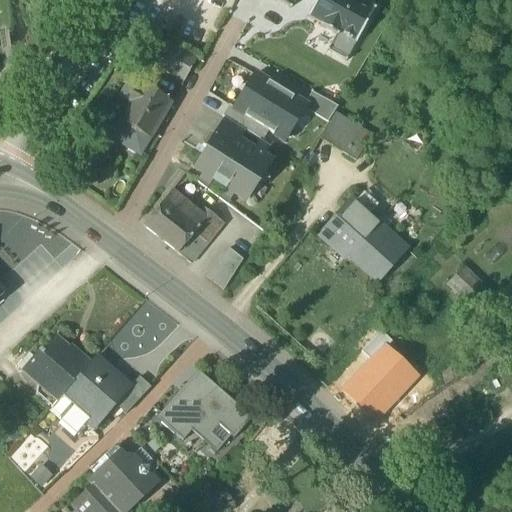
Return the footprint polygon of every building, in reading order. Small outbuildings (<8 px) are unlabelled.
[(272,0),(290,10),(295,0),(272,0)] [(375,10),(356,0),(314,0),(316,1),(306,18),(320,26),(319,28),(334,37),(326,52),(345,63),(375,10)] [(152,65),(183,83),(196,60),(165,42),(152,65)] [(280,91),(254,76),(233,110),(233,111),(258,127),(280,91)] [(110,140),(139,156),(148,141),(149,141),(171,104),(140,86),(138,90),(135,88),(135,89),(127,84),(120,98),(127,102),(127,103),(129,104),(118,123),(119,124),(110,140)] [(304,106),(280,91),(258,127),(267,132),(283,142),(303,110),(305,107),(304,106)] [(311,94),(304,106),(305,107),(303,110),(327,124),(334,114),(337,108),(311,94)] [(251,137),(258,127),(233,111),(233,110),(228,107),(221,118),(224,120),(245,133),(251,137)] [(318,139),(356,162),(371,136),(334,114),(327,124),(318,139)] [(218,130),(238,143),(245,133),(224,120),(218,130)] [(258,127),(251,137),(259,142),(260,143),(267,132),(258,127)] [(233,195),(244,202),(256,183),(258,185),(271,164),(262,159),(269,148),(260,143),(259,142),(252,152),(238,143),(218,130),(217,130),(212,138),(209,136),(201,148),(207,152),(196,169),(203,173),(212,179),(212,180),(212,181),(226,189),(225,190),(233,195)] [(196,184),(206,191),(212,181),(212,180),(212,179),(203,173),(196,184)] [(218,200),(226,206),(233,195),(225,190),(218,200)] [(154,237),(176,255),(205,219),(198,214),(171,192),(142,228),(154,237)] [(342,245),(380,279),(405,251),(367,216),(376,206),(363,194),(354,204),(350,201),(319,236),(336,252),(342,245)] [(202,209),(198,214),(205,219),(176,255),(189,265),(222,225),(202,209)] [(342,245),(336,252),(346,260),(349,257),(377,282),(380,279),(342,245)] [(206,278),(223,291),(242,260),(229,249),(206,278)] [(447,286),(482,319),(498,301),(463,268),(447,286)] [(371,364),(382,352),(390,343),(380,333),(361,354),(371,364)] [(44,381),(62,397),(89,366),(75,354),(73,356),(54,340),(43,352),(41,350),(21,372),(38,387),(44,381)] [(413,380),(382,352),(371,364),(347,389),(377,418),(413,380)] [(62,397),(62,398),(82,415),(78,420),(86,428),(92,433),(115,407),(130,389),(117,377),(116,379),(94,360),(89,366),(62,397)] [(197,372),(186,385),(196,393),(204,401),(215,388),(197,372)] [(115,407),(125,416),(149,389),(138,379),(130,389),(115,407)] [(36,396),(51,410),(62,398),(62,397),(44,381),(38,387),(36,396)] [(191,398),(196,393),(186,385),(182,390),(191,398)] [(182,390),(155,420),(175,437),(184,427),(190,433),(198,424),(210,434),(211,435),(218,427),(233,440),(251,420),(215,388),(204,401),(196,393),(191,398),(182,390)] [(78,438),(86,428),(78,420),(82,415),(62,398),(51,410),(49,413),(78,438)] [(209,435),(210,434),(198,424),(190,433),(202,443),(209,435)] [(0,429),(0,433),(5,446),(18,441),(12,425),(0,429)] [(184,427),(175,437),(181,443),(190,433),(184,427)] [(209,435),(202,443),(215,455),(223,446),(209,435)] [(125,511),(154,485),(148,478),(146,475),(146,470),(140,470),(130,459),(125,459),(116,450),(113,450),(97,464),(97,468),(91,474),(95,478),(88,484),(93,489),(68,511),(65,511),(64,511),(62,511),(125,511)] [(140,450),(130,459),(140,470),(146,470),(146,475),(148,478),(158,469),(140,450)] [(29,479),(40,490),(52,478),(41,467),(29,479)]
